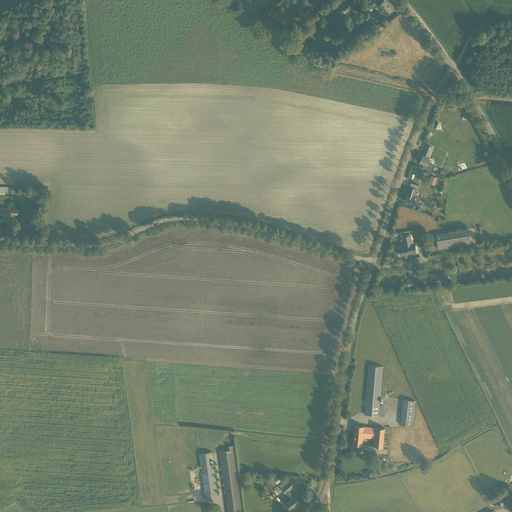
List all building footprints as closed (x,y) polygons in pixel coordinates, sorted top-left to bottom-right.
[(338,19),(354,6),(348,0),(333,13),(338,19)] [(379,10),(381,8),(386,15),(392,10),(384,0),(383,2),(381,0),(376,0),(372,4),(375,8),(376,6),(379,10)] [(432,147),(427,145),(422,156),(419,163),(427,166),(430,159),(427,158),(432,147)] [(431,176),(429,183),(434,185),(437,178),(431,176)] [(412,204),(414,196),(416,189),(410,187),(407,194),(404,201),(412,204)] [(438,249),(470,244),(468,229),(436,235),(438,249)] [(403,237),(405,246),(407,246),(407,247),(412,247),(412,246),(414,245),(414,244),(412,245),(411,236),(401,237),(402,238),(402,237),(403,237)] [(403,247),(398,248),(398,249),(399,250),(398,250),(398,251),(399,255),(408,254),(416,253),(414,245),(412,246),(412,247),(407,247),(407,246),(405,246),(405,247),(403,247)] [(447,272),(412,276),(413,277),(406,278),(408,288),(448,283),(447,272)] [(364,414),(378,416),(383,416),(384,405),(379,405),(382,366),(369,365),(364,414)] [(412,425),(415,401),(403,400),(401,425),(412,425)] [(363,438),(374,439),(373,447),(382,447),(384,428),(355,425),(353,445),(362,446),(363,438)] [(219,451),(221,467),(227,511),(241,511),(233,449),(219,451)] [(199,453),(201,466),(205,498),(217,496),(213,464),(210,465),(209,452),(199,453)] [(276,474),(272,478),(277,484),(281,480),(276,474)] [(279,486),(281,489),(285,493),(286,493),(291,499),(286,503),(291,509),(300,501),(295,495),(290,490),(294,486),(288,478),(279,486)]
